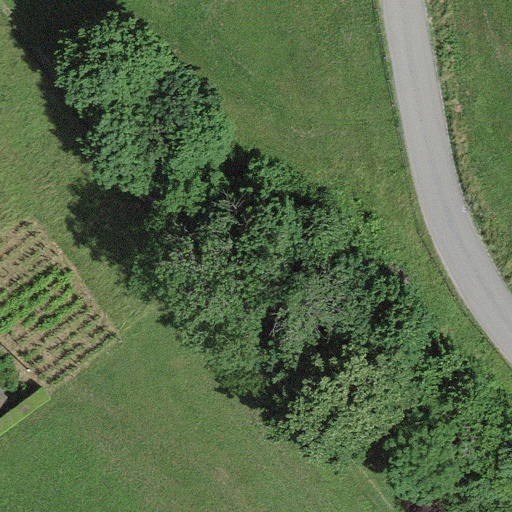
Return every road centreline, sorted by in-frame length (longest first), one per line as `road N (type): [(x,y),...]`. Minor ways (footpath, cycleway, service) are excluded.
road 1 (track): [(0,11),(59,79),(290,426),(376,511)]
road 2 (unclassified): [(402,0),(439,187),(472,270),(511,329)]
